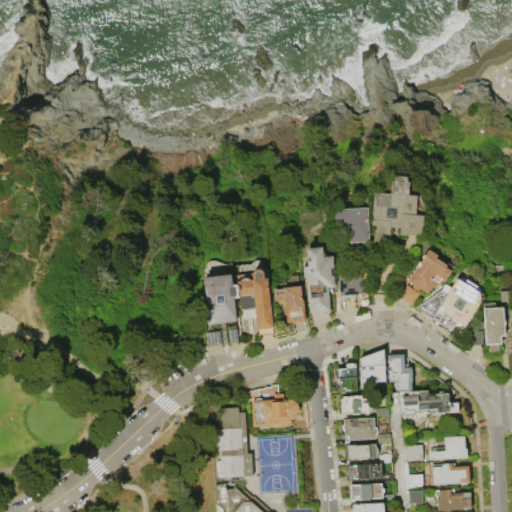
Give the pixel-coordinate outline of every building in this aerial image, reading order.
[(373,193),(371,226),(374,226),(373,243),(389,244),(390,228),(400,228),(399,235),(421,237),(423,215),(415,215),(417,196),(408,195),(409,182),(407,181),(407,177),(393,176),(393,181),(390,181),(390,194),(373,193)] [(334,210),(367,208),(369,243),(336,245),(334,210)] [(310,315),(306,278),(304,278),(302,268),(307,267),(307,265),(306,265),(305,259),(307,259),(306,249),(322,248),(323,258),(332,257),(335,288),(333,288),(333,293),(328,293),(330,312),(310,315)] [(398,298),(407,286),(412,289),(413,286),(409,283),(418,269),(416,267),(419,262),(420,263),(423,259),(422,258),(424,255),(425,256),(428,250),(438,256),(436,259),(446,266),(448,264),(454,268),(445,281),(441,279),(434,290),(432,288),(428,295),(421,290),(419,294),(420,294),(412,307),(398,298)] [(203,278),(207,277),(206,266),(208,264),(211,262),(215,261),(223,265),(232,264),(234,277),(231,278),(236,322),(206,325),(205,315),(207,314),(203,278)] [(236,266),(252,265),(253,263),(255,261),(258,261),(261,262),(263,264),(263,266),(263,269),(263,270),(262,271),(263,272),(264,273),(265,279),(268,279),(273,335),(258,337),(258,331),(257,331),(254,299),(250,300),(250,297),(238,298),(237,282),(236,266)] [(339,277),(362,275),(363,296),(340,297),(339,277)] [(281,278),(298,276),(299,287),(301,287),(303,300),(304,300),(306,322),(287,325),(284,302),(275,303),(274,289),(277,289),(277,292),(283,291),(281,278)] [(462,332),(445,321),(442,325),(416,309),(442,290),(445,285),(451,289),(457,280),(464,284),(466,280),(482,290),(482,295),(480,298),(483,299),(462,332)] [(500,292),(508,292),(509,305),(501,306),(500,292)] [(483,304),(495,303),(495,309),(503,308),(505,353),(502,353),(501,346),(498,346),(499,353),(488,353),(488,346),(486,346),(483,304)] [(469,332),(482,331),(483,346),(470,347),(469,332)] [(358,359),(384,349),(387,394),(361,396),(358,359)] [(387,356),(403,354),(404,365),(409,364),(409,368),(412,368),(412,371),(413,371),(414,379),(413,379),(413,381),(411,381),(412,392),(395,393),(394,383),(389,383),(387,356)] [(356,364),(357,396),(340,397),(339,380),(337,380),(337,370),(345,369),(345,365),(356,364)] [(400,398),(418,396),(418,392),(428,391),(428,396),(438,395),(439,392),(444,392),(445,395),(449,394),(449,403),(458,403),(459,413),(436,414),(436,413),(401,415),(400,398)] [(252,402),(274,401),(274,395),(283,394),(284,400),(295,399),(295,403),(297,405),(299,407),(299,412),(298,415),(296,416),(296,420),(291,420),(292,426),(253,428),(252,402)] [(343,397),(368,396),(372,398),(373,401),(374,408),(371,412),(369,414),(360,414),(360,415),(353,416),(353,414),(341,415),(340,399),(343,399),(343,397)] [(245,412),(247,453),(252,453),(253,476),(221,478),(221,473),(218,473),(218,461),(221,461),(220,447),(216,447),(216,433),(219,433),(218,408),(239,407),(239,413),(245,412)] [(376,409),(389,408),(390,418),(377,418),(376,409)] [(343,420),(374,418),(374,421),(378,421),(378,426),(387,425),(387,435),(390,434),(391,443),(377,444),(377,434),(375,436),(375,440),(349,441),(349,437),(344,437),(344,432),(342,430),(342,427),(343,425),(343,420)] [(430,461),(430,452),(445,452),(444,438),(465,437),(465,450),(467,450),(467,459),(430,461)] [(267,440),(269,483),(260,483),(261,492),(285,491),(284,485),(291,485),(290,439),(267,440)] [(346,446),(376,444),(376,447),(378,449),(378,455),(377,457),(377,459),(347,461),(346,446)] [(406,446),(422,445),(423,462),(407,463),(406,446)] [(379,464),(379,456),(391,455),(392,463),(379,464)] [(433,468),(442,467),(442,465),(454,464),(455,467),(468,467),(469,471),(470,472),(470,478),(469,479),(469,484),(465,484),(465,485),(462,485),(462,484),(458,484),(458,485),(433,486),(433,468)] [(346,467),(381,465),(382,480),(346,482),(346,467)] [(408,475),(422,474),(423,488),(408,488),(408,475)] [(216,511),(216,504),(218,504),(216,484),(232,484),(239,490),(245,489),(270,511),(216,511)] [(349,486),(382,484),(382,489),(384,490),(384,493),(382,495),(383,499),(349,501),(349,486)] [(437,511),(437,498),(435,497),(435,493),(436,491),(446,491),(447,490),(452,489),(453,491),(454,491),(455,494),(470,493),(471,509),(467,510),(467,511),(437,511)] [(408,492),(422,491),(423,504),(409,505),(408,492)] [(382,511),(382,502),(350,504),(350,511),(382,511)]
